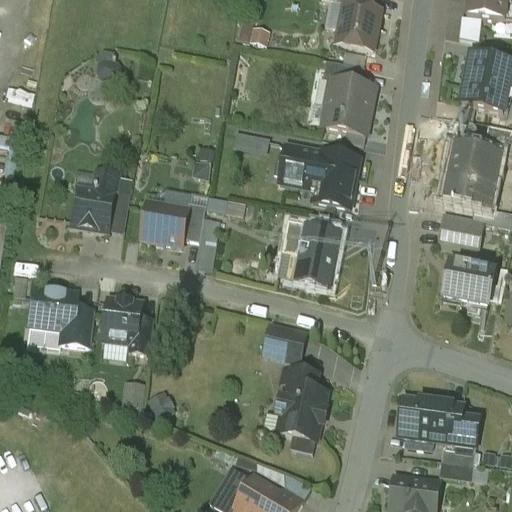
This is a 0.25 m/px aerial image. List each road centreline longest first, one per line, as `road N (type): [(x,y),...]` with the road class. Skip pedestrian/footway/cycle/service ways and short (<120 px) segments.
road 1 (residential): [(387,339),(201,293),(46,268)]
road 2 (residential): [(387,339),(424,0)]
road 3 (residential): [(346,511),(387,339)]
road 4 (residential): [(511,379),(387,339)]
